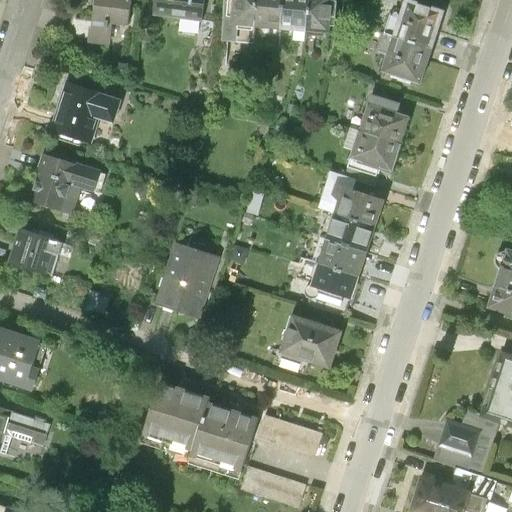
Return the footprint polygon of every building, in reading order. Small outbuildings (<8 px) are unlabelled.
[(97,0),(95,23),(115,25),(129,27),(132,0),(97,0)] [(157,0),(155,12),(201,20),(204,0),(157,0)] [(254,44),(256,25),(235,23),(237,0),(229,0),(225,41),(254,44)] [(256,25),(259,25),(262,0),(237,0),(235,23),(256,25)] [(262,0),(259,25),(284,28),(286,0),(262,0)] [(286,0),(284,28),(308,31),(311,0),(286,0)] [(335,0),(311,0),(308,31),(332,33),(335,0)] [(407,1),(395,36),(434,49),(445,13),(407,1)] [(73,18),(67,36),(111,43),(115,25),(95,23),(73,18)] [(423,85),(434,49),(395,36),(384,72),(423,85)] [(70,82),(54,129),(90,141),(99,115),(114,120),(122,99),(70,82)] [(376,90),(372,101),(402,111),(405,100),(376,90)] [(372,101),(363,127),(404,140),(412,115),(402,111),(372,101)] [(363,127),(351,165),(379,174),(382,164),(394,169),(404,140),(363,127)] [(48,154),(32,202),(72,214),(81,188),(94,192),(101,171),(48,154)] [(354,184),(330,176),(319,209),(337,215),(376,228),(385,201),(352,190),(354,184)] [(337,215),(328,240),(368,253),(376,228),(337,215)] [(23,230),(12,264),(45,275),(52,253),(55,254),(59,241),(23,230)] [(359,278),(368,253),(328,240),(320,265),(359,278)] [(179,246),(160,303),(200,316),(219,259),(179,246)] [(511,249),(506,248),(487,306),(511,313),(511,249)] [(305,292),(306,295),(308,298),(310,298),(313,299),(315,298),(317,297),(319,295),(319,292),(319,290),(318,289),(352,300),(359,278),(320,265),(313,285),(311,285),(309,286),(306,288),(305,292)] [(342,331),(296,316),(285,352),(331,367),(342,331)] [(0,333),(0,378),(33,390),(36,380),(31,378),(43,341),(3,328),(2,334),(0,333)] [(511,351),(500,347),(478,413),(498,419),(511,423),(511,351)] [(163,381),(147,429),(196,446),(210,401),(212,398),(163,381)] [(261,418),(210,401),(196,446),(193,452),(244,469),(261,418)] [(0,446),(39,459),(51,421),(13,409),(12,415),(0,410),(0,446)] [(480,472),(498,419),(478,413),(466,409),(461,424),(479,430),(471,455),(467,468),(480,472)] [(266,417),(259,439),(315,457),(323,435),(266,417)] [(471,455),(479,430),(461,424),(446,419),(438,444),(471,455)] [(467,468),(471,455),(438,444),(433,457),(467,468)] [(306,486),(250,468),(242,490),(299,509),(306,486)] [(454,468),(449,483),(466,489),(465,493),(485,500),(489,501),(495,481),(454,468)] [(449,483),(417,473),(404,511),(458,511),(465,493),(466,489),(449,483)] [(480,511),(485,500),(465,493),(458,511),(480,511)]
